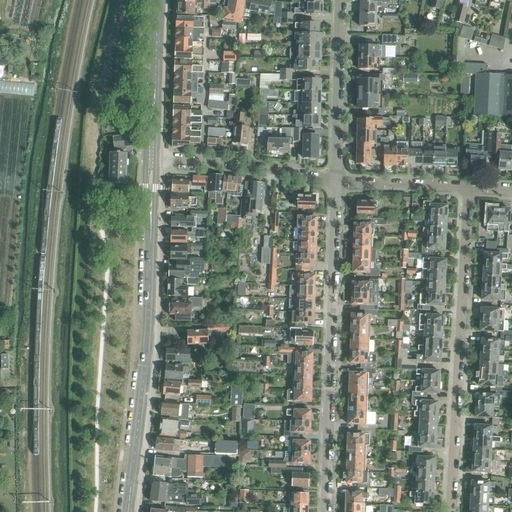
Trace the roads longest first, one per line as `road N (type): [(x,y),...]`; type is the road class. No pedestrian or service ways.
road 1 (secondary): [(127,511),(147,331),(152,158)]
road 2 (residential): [(326,511),(334,181)]
road 3 (residential): [(449,511),(466,187)]
road 4 (residential): [(334,181),(152,158)]
road 5 (residential): [(334,181),(340,0)]
road 6 (secondary): [(152,158),(158,0)]
road 7 (residential): [(466,187),(334,181)]
